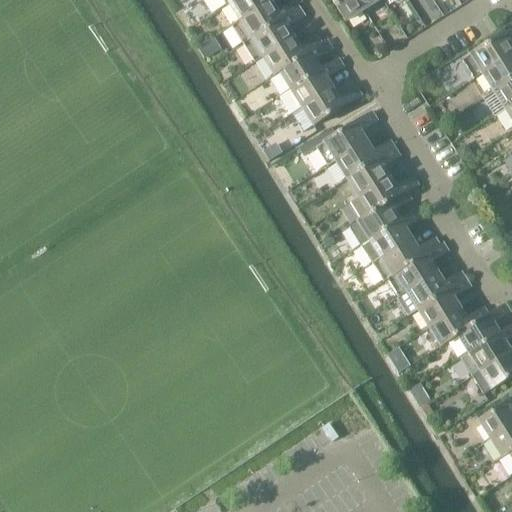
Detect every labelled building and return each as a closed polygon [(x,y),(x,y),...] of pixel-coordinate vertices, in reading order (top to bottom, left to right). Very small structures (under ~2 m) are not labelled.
[(240,22),(270,4),(267,0),(234,0),(228,4),(240,22)] [(330,0),(345,23),(362,11),(355,0),(330,0)] [(355,0),(362,11),(380,0),(355,0)] [(299,10),(294,3),(276,14),(270,4),(240,22),(231,28),(242,46),(299,10)] [(254,64),(262,59),(292,40),(286,29),(304,18),(299,10),(242,46),(254,64)] [(511,39),(511,30),(461,63),(472,81),(480,76),(481,76),(511,56),(511,49),(508,42),(511,39)] [(292,40),(262,59),(273,76),(278,73),(321,46),(316,39),(299,50),(292,40)] [(321,46),(278,73),(290,91),(319,72),(319,71),(313,62),(331,51),(326,43),(321,46)] [(511,56),(481,76),(492,94),(511,81),(511,56)] [(319,72),(290,91),(301,109),(331,90),(324,80),(342,69),(337,60),(319,71),(319,72)] [(503,112),(511,106),(511,81),(492,94),(503,112)] [(331,90),(301,109),(313,128),(349,104),(350,105),(361,98),(355,89),(337,100),(331,90)] [(511,106),(503,112),(511,125),(511,106)] [(335,163),(364,144),(357,134),(375,123),(369,113),(359,120),(360,121),(323,144),(324,145),(316,150),(327,167),(335,162),(335,163)] [(370,154),(364,144),(335,163),(347,181),(393,151),(388,143),(370,154)] [(380,170),(398,158),(393,151),(347,181),(358,198),(387,180),(380,170)] [(393,190),(387,180),(358,198),(349,203),(361,221),(404,193),(405,194),(416,187),(411,178),(393,190)] [(356,224),(367,242),(397,223),(397,222),(398,222),(392,213),(409,201),(405,194),(404,193),(361,221),(356,224)] [(367,242),(379,260),(409,240),(403,231),(421,219),(415,211),(398,222),(397,222),(397,223),(367,242)] [(383,283),(387,280),(438,248),(438,247),(433,239),(416,250),(409,240),(379,260),(372,265),(383,283)] [(398,298),(405,294),(436,274),(429,264),(446,253),(441,245),(438,247),(438,248),(387,280),(398,298)] [(405,294),(417,311),(465,281),(460,273),(442,284),(436,274),(405,294)] [(470,289),(465,281),(417,311),(428,329),(459,310),(452,300),(470,289)] [(456,336),(468,354),(498,336),(498,335),(492,325),(510,314),(504,306),(487,317),(456,336)] [(459,310),(428,329),(439,347),(456,336),(487,317),(482,309),(465,320),(459,310)] [(460,359),(471,378),(509,353),(503,343),(511,336),(511,325),(498,335),(498,336),(468,354),(460,359)] [(511,357),(509,353),(471,378),(483,396),(511,377),(511,357)] [(511,401),(479,422),(491,441),(511,427),(511,401)] [(511,427),(491,441),(502,458),(509,453),(509,454),(511,451),(511,427)]
